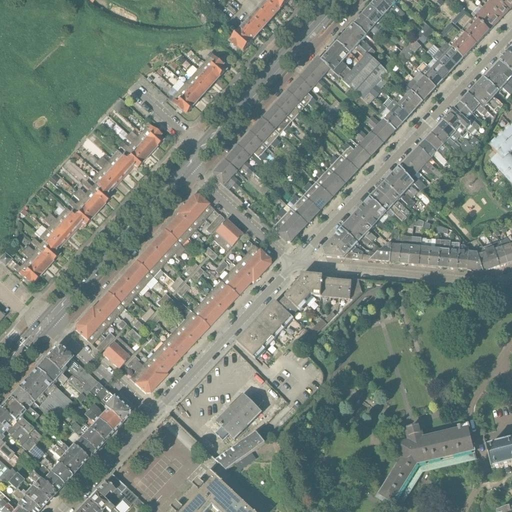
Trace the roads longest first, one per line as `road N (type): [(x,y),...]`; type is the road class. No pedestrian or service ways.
road 1 (residential): [(292,265),(511,33)]
road 2 (residential): [(189,139),(28,316)]
road 3 (residential): [(197,176),(357,0)]
road 4 (residential): [(292,265),(475,281),(511,276)]
road 5 (secondary): [(45,320),(186,165)]
road 6 (residential): [(58,331),(197,176)]
road 7 (residential): [(152,414),(292,265)]
road 8 (secondary): [(200,149),(336,0)]
road 9 (residential): [(314,0),(189,139)]
road 10 (residential): [(152,414),(60,511)]
road 11 (residential): [(292,265),(197,176)]
road 12 (residential): [(58,331),(152,414)]
